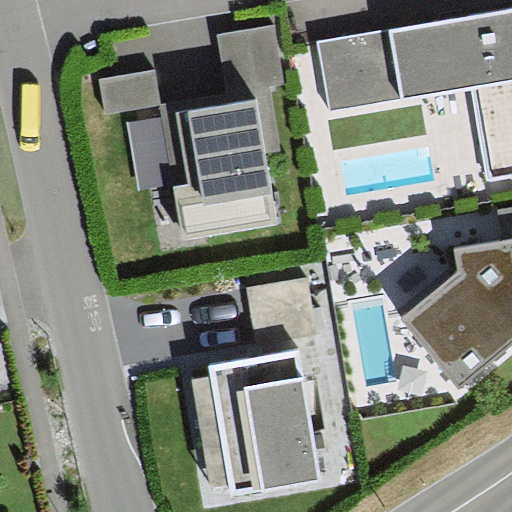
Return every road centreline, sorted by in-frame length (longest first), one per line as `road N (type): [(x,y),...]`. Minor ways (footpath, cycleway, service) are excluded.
road 1 (residential): [(14,27),(126,511)]
road 2 (residential): [(175,0),(14,27)]
